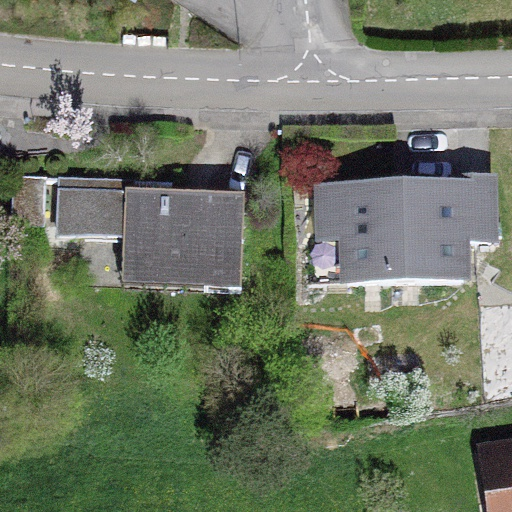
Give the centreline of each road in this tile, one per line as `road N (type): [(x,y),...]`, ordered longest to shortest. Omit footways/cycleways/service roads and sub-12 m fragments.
road 1 (residential): [(0,62),(319,78)]
road 2 (residential): [(319,78),(511,74)]
